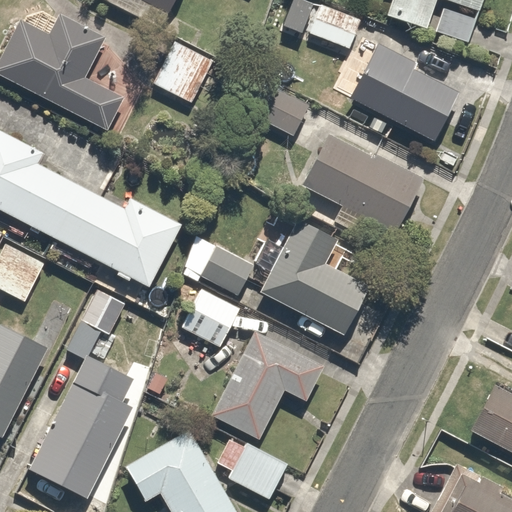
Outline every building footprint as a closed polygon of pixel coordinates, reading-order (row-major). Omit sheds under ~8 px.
[(177,0),(103,0),(162,30),(177,0)] [(467,42),(481,0),(391,0),(387,16),(467,42)] [(357,20),(318,2),(304,33),(343,51),(357,20)] [(0,57),(0,76),(107,130),(123,99),(83,79),(104,38),(58,15),(48,34),(19,20),(0,57)] [(211,59),(175,40),(151,86),(188,105),(211,59)] [(433,139),(457,92),(413,70),(416,63),(376,44),(350,96),(433,139)] [(306,112),(267,91),(252,119),(292,139),(306,112)] [(0,207),(146,288),(180,226),(128,198),(123,206),(37,159),(40,153),(0,131),(0,207)] [(420,180),(327,135),(301,189),(394,233),(420,180)] [(337,241),(297,220),(259,292),(342,336),(368,287),(324,264),(337,241)] [(258,263),(193,234),(176,273),(199,283),(201,279),(243,298),(258,263)] [(43,265),(3,246),(0,252),(0,290),(25,302),(43,265)] [(123,302),(93,287),(63,349),(81,358),(85,350),(97,355),(123,302)] [(240,308),(199,288),(177,332),(218,353),(240,308)] [(0,439),(2,440),(47,349),(0,325),(0,439)] [(306,402),(324,367),(253,332),(211,415),(259,438),(283,390),(306,402)] [(28,470),(86,499),(132,409),(120,403),(133,378),(86,355),(28,470)] [(511,452),(511,395),(493,386),(470,431),(511,452)] [(160,494),(170,511),(234,511),(189,432),(126,468),(145,502),(160,494)] [(263,500),(282,463),(244,444),(242,447),(228,440),(214,466),(227,472),(223,480),(263,500)] [(511,511),(511,501),(498,494),(500,489),(457,466),(433,511),(511,511)]
